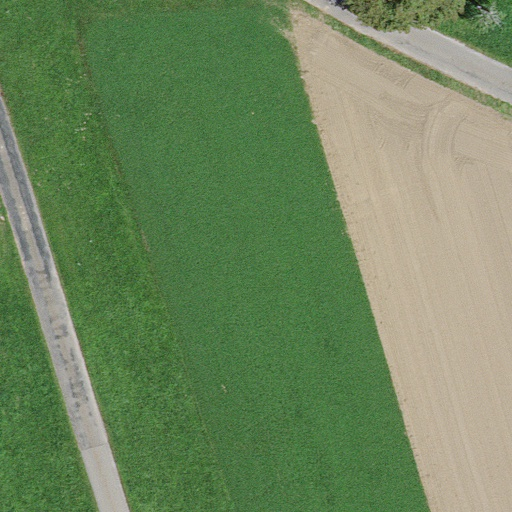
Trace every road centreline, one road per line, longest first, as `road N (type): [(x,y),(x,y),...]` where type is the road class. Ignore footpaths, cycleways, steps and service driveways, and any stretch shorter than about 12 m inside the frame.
road 1 (unclassified): [(116,511),(0,148)]
road 2 (unclassified): [(341,0),(511,83)]
